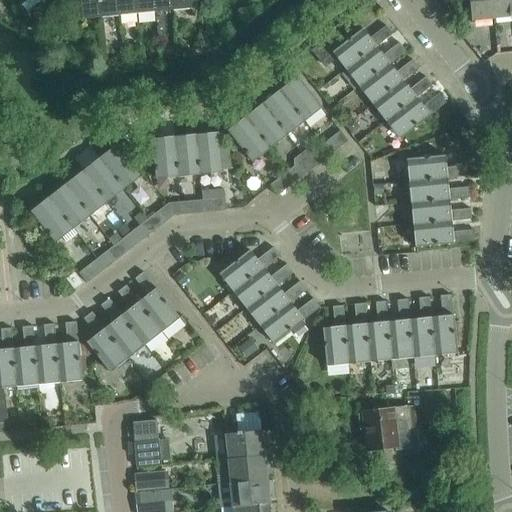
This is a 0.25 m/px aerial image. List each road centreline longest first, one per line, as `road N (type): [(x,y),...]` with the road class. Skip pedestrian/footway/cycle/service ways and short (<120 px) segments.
road 1 (residential): [(490,278),(331,290),(270,215)]
road 2 (residential): [(123,511),(116,439),(127,410),(233,367)]
road 3 (residential): [(508,511),(496,449),(500,306)]
road 4 (residential): [(490,278),(504,175),(471,81)]
road 5 (residential): [(297,511),(286,412),(233,367)]
road 6 (residential): [(148,251),(77,305),(0,312)]
road 7 (residential): [(233,367),(148,251)]
road 8 (residential): [(270,215),(179,228),(148,251)]
